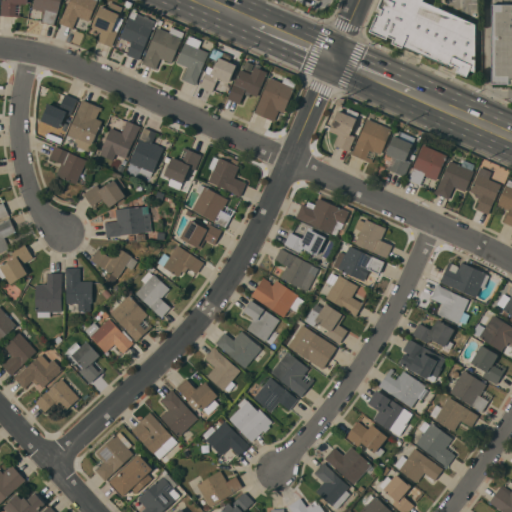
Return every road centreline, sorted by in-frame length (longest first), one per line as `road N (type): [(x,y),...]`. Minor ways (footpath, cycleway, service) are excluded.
road 1 (residential): [(55,462),(163,361),(242,262),(361,0)]
road 2 (residential): [(511,264),(98,73),(0,48)]
road 3 (residential): [(433,224),(368,354),(277,470)]
road 4 (residential): [(28,52),(22,159),(39,207),(64,230)]
road 5 (residential): [(100,511),(0,403)]
